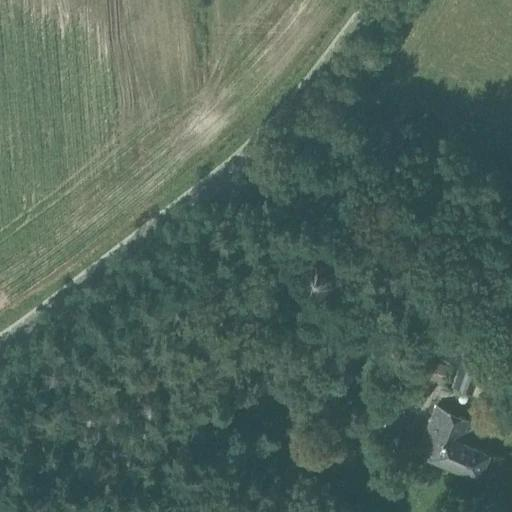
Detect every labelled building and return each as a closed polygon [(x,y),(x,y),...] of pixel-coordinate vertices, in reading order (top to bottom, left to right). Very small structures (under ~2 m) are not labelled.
[(457,334),(447,360),(458,363),(451,385),(473,391),(488,345),(457,334)] [(434,360),(428,377),(448,384),(454,366),(434,360)] [(276,385),(261,377),(243,411),(259,419),(266,407),(264,406),(271,393),(272,393),(276,385)] [(417,396),(392,386),(380,418),(405,428),(417,396)] [(473,422),(436,406),(417,450),(478,476),(488,452),(464,443),(473,422)]
